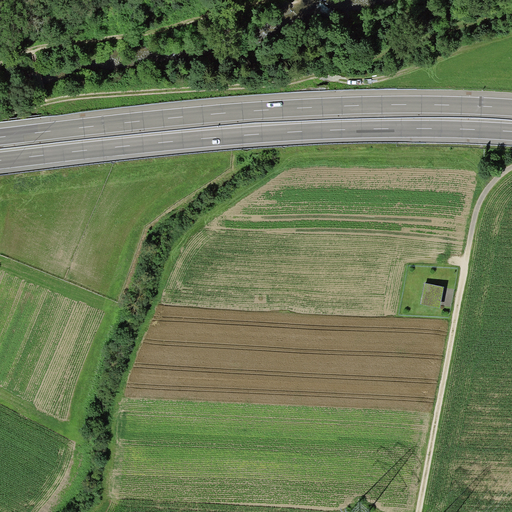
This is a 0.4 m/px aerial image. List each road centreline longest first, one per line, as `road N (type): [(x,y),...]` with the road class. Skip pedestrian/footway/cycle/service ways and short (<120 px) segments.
road 1 (track): [(0,114),(104,92),(282,83),(316,74),(381,79),(511,36)]
road 2 (motorway): [(511,107),(260,109),(0,136)]
road 3 (motorway): [(0,160),(300,131),(511,131)]
road 4 (track): [(418,511),(467,251)]
road 5 (track): [(0,59),(29,47),(166,29),(255,0)]
road 6 (track): [(319,74),(511,1)]
